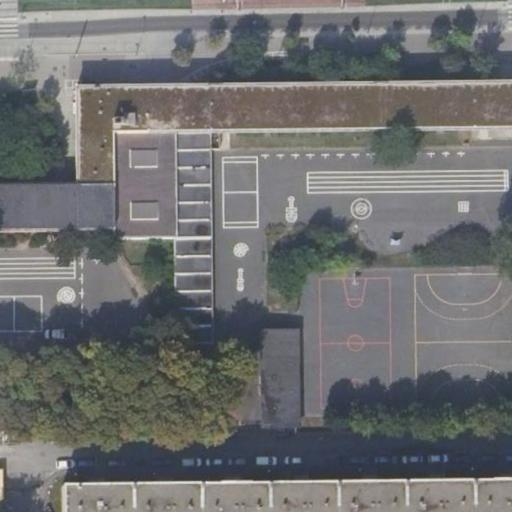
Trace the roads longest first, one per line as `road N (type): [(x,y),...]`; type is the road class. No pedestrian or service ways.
road 1 (residential): [(0,30),(511,18)]
road 2 (residential): [(0,454),(511,447)]
